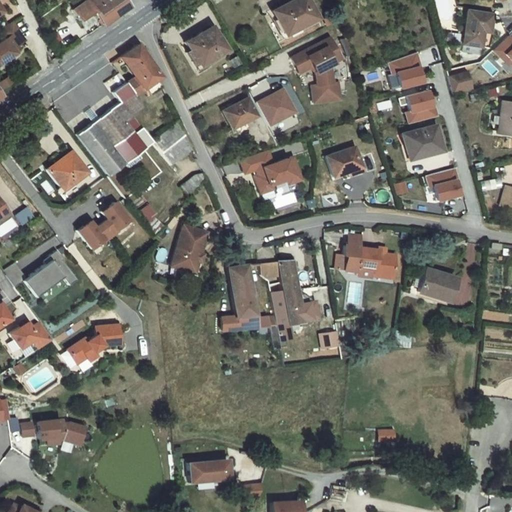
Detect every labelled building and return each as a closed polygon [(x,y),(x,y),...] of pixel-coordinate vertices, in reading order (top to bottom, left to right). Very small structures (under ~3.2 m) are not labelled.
[(125,0),(86,0),(72,10),(83,26),(96,17),(102,25),(130,6),(125,0)] [(494,16),(470,11),(464,46),(481,49),(484,34),(491,36),(494,16)] [(310,12),(278,29),(291,54),(323,37),(310,12)] [(0,59),(14,47),(11,43),(23,34),(8,17),(0,23),(0,31),(2,34),(0,36),(0,59)] [(511,40),(509,37),(494,51),(508,66),(511,62),(511,40)] [(188,56),(193,64),(203,79),(208,75),(228,63),(215,40),(188,56)] [(335,50),(316,60),(320,61),(336,52),(335,50)] [(346,71),(336,52),(320,61),(316,60),(296,70),(304,85),(315,80),(320,84),(322,97),(316,98),(319,115),(345,112),(343,94),(337,95),(336,81),(334,78),(346,71)] [(389,63),(393,75),(390,76),(393,89),(402,87),(402,88),(425,83),(422,67),(417,53),(389,63)] [(128,71),(143,93),(121,109),(126,117),(133,128),(138,137),(146,132),(140,123),(154,114),(146,104),(151,100),(157,108),(169,99),(163,91),(167,88),(146,58),(128,71)] [(204,83),(203,79),(193,64),(189,66),(200,85),(204,83)] [(470,74),(451,78),(455,95),(474,91),(470,74)] [(408,124),(437,117),(430,91),(408,96),(412,112),(406,113),(408,124)] [(511,104),(504,104),(499,137),(511,138),(511,104)] [(121,109),(105,120),(112,130),(86,149),(116,189),(132,177),(144,169),(152,163),(135,139),(138,137),(133,128),(126,117),(121,109)] [(252,110),(227,123),(236,142),(261,129),(252,110)] [(151,141),(167,166),(191,150),(175,125),(151,141)] [(438,127),(406,136),(412,158),(431,153),(432,156),(446,152),(438,127)] [(354,149),(327,159),(334,179),(361,168),(354,149)] [(250,173),(256,195),(271,191),(270,188),(299,180),(293,156),(270,162),(267,152),(237,160),(241,176),(250,173)] [(80,167),(56,184),(72,205),(95,187),(80,167)] [(144,169),(132,177),(134,182),(147,173),(144,169)] [(430,190),(438,188),(441,200),(462,194),(456,169),(426,176),(430,190)] [(406,182),(394,185),(397,195),(408,192),(406,182)] [(511,188),(506,187),(500,205),(511,208),(511,188)] [(152,233),(162,226),(145,204),(135,212),(152,233)] [(1,205),(0,205),(0,236),(15,225),(1,205)] [(109,238),(118,250),(125,245),(124,244),(136,235),(122,217),(109,226),(115,233),(109,238)] [(118,250),(109,238),(103,243),(98,235),(85,245),(99,263),(111,254),(112,255),(118,250)] [(350,245),(361,246),(362,238),(349,237),(348,248),(350,248),(350,245)] [(213,246),(190,240),(179,281),(199,287),(204,269),(207,270),(208,267),(213,246)] [(376,277),(376,273),(394,275),(396,254),(378,253),(378,251),(361,250),(361,246),(350,245),(350,248),(348,248),(345,248),(344,259),(349,259),(349,264),(346,266),(346,273),(359,274),(359,275),(361,277),(373,279),(376,277)] [(273,247),(258,248),(259,260),(274,259),(273,247)] [(56,268),(57,270),(51,275),(52,276),(36,288),(47,303),(68,287),(76,297),(83,292),(68,272),(70,271),(63,263),(56,268)] [(207,270),(204,269),(199,287),(203,287),(206,276),(209,277),(211,268),(208,267),(207,270)] [(461,279),(428,271),(423,294),(455,301),(461,279)] [(304,273),(280,275),(281,287),(293,286),(301,334),(289,334),(289,339),(315,338),(304,273)] [(30,294),(33,291),(23,276),(12,284),(23,299),(30,294)] [(269,341),(259,278),(239,281),(247,329),(233,330),(235,343),(269,341)] [(47,303),(36,288),(33,291),(30,294),(41,308),(47,303)] [(0,339),(3,343),(20,332),(9,316),(1,322),(0,319),(0,339)] [(335,331),(316,332),(317,350),(336,348),(335,331)] [(50,335),(41,341),(37,335),(19,347),(29,362),(41,354),(47,362),(62,352),(50,335)] [(79,361),(83,368),(86,366),(90,371),(96,367),(98,370),(106,365),(103,360),(112,355),(132,353),(130,335),(107,337),(108,345),(99,351),(95,348),(78,359),(79,361)] [(86,373),(90,371),(86,366),(83,368),(79,361),(73,365),(80,377),(86,373)] [(375,441),(392,441),(393,428),(375,427),(375,441)] [(50,457),(50,454),(53,454),(69,457),(73,441),(58,437),(52,438),(51,433),(33,435),(34,443),(31,443),(29,446),(30,453),(37,452),(38,459),(50,457)] [(25,449),(23,436),(12,438),(14,450),(25,449)] [(399,442),(378,441),(378,450),(398,452),(399,442)] [(219,469),(179,472),(181,492),(221,489),(219,469)] [(254,494),(235,496),(237,509),(251,508),(254,494)]
